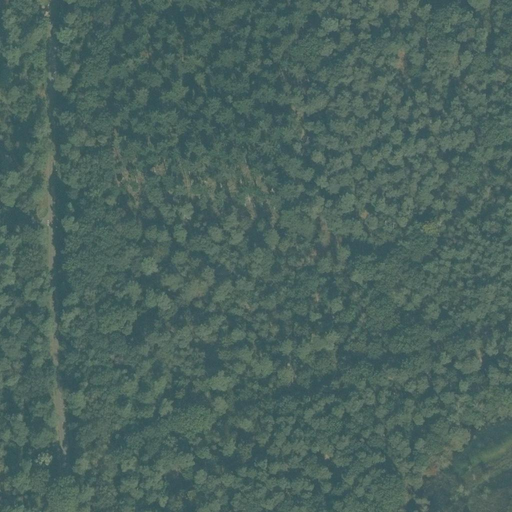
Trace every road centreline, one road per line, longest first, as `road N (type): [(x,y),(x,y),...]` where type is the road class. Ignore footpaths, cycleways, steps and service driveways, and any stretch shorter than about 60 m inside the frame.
road 1 (track): [(327,379),(386,253),(482,134),(495,0)]
road 2 (track): [(511,317),(290,395),(299,259)]
road 3 (track): [(299,259),(311,0)]
road 4 (track): [(103,232),(114,455)]
road 5 (track): [(102,0),(102,217)]
road 6 (track): [(114,455),(290,395)]
